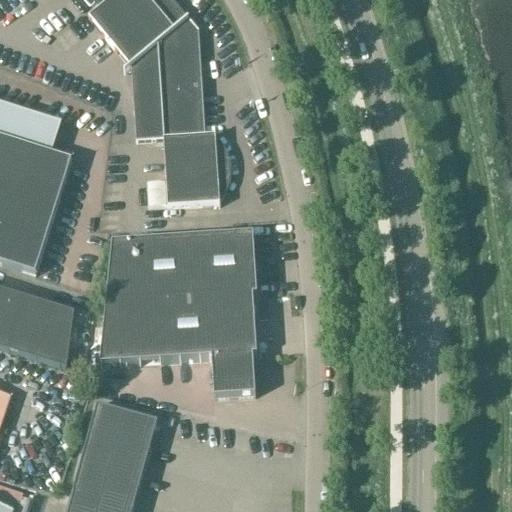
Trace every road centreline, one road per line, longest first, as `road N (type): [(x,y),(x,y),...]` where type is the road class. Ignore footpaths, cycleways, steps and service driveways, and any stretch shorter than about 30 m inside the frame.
road 1 (unclassified): [(314,511),(317,381),(304,243),(273,96),(236,0)]
road 2 (tertiary): [(417,511),(417,343),(404,217),(350,0)]
